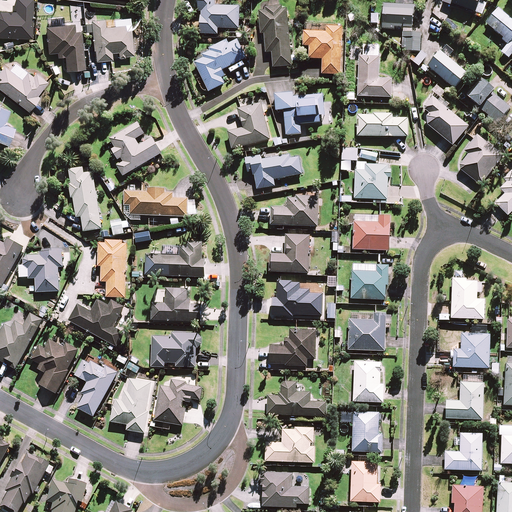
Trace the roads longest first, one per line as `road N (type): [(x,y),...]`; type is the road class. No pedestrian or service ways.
road 1 (residential): [(0,399),(142,473),(193,463),(230,424),(239,256),(221,188),(168,83)]
road 2 (residential): [(414,511),(421,271),(441,234)]
road 3 (residential): [(22,196),(27,169),(49,135),(83,104),(168,83)]
